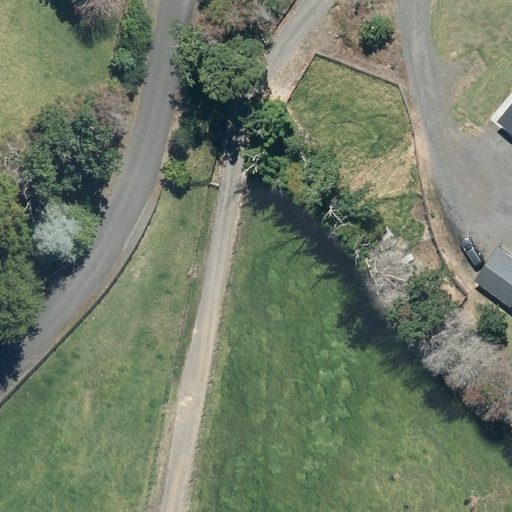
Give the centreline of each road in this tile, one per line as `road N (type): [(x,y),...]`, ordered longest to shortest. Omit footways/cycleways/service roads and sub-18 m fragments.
road 1 (track): [(177,511),(237,145),(308,0)]
road 2 (residential): [(178,0),(157,112),(112,238),(0,367)]
